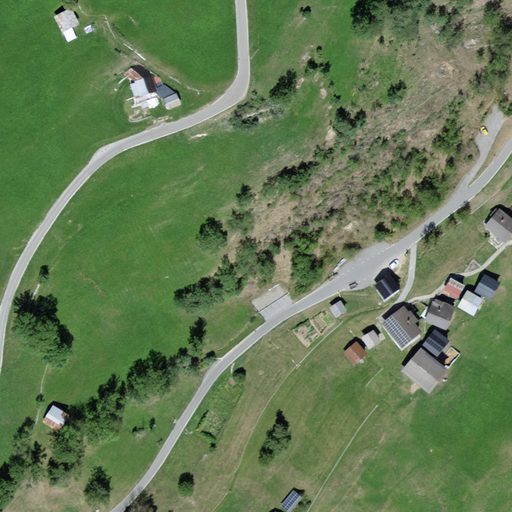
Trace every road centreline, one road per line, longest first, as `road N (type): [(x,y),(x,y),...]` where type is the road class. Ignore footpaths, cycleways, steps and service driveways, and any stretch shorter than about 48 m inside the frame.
road 1 (residential): [(119,511),(213,374),(277,320),(415,238),(488,179),(511,145)]
road 2 (residential): [(240,0),(245,66),(228,101),(93,160),(37,233),(0,320)]
